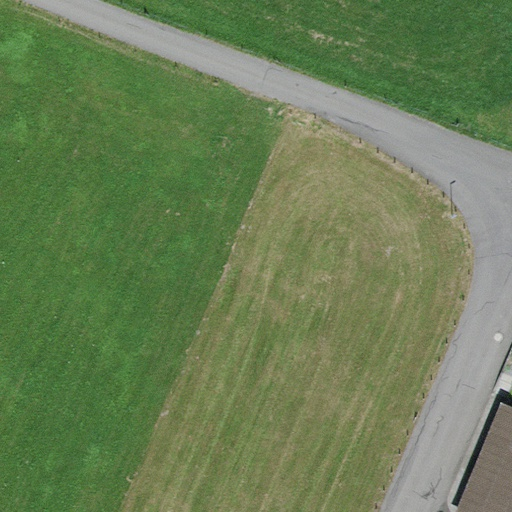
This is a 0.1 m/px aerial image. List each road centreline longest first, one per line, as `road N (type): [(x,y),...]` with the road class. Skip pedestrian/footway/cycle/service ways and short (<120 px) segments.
road 1 (residential): [(102,0),(511,176)]
road 2 (residential): [(511,277),(411,511)]
